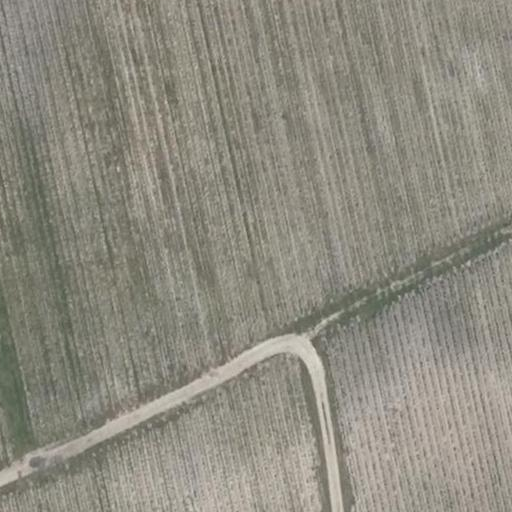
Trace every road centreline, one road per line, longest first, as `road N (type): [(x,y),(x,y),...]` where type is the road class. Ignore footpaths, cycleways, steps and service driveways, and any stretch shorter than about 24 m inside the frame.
road 1 (track): [(0,481),(511,226)]
road 2 (track): [(340,511),(306,329)]
